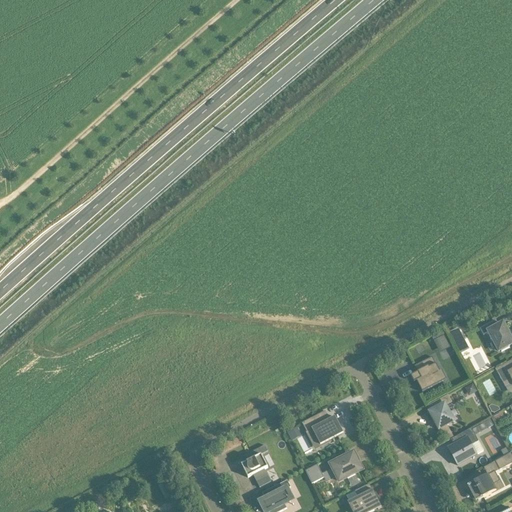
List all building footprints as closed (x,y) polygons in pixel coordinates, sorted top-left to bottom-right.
[(480,329),(483,336),(487,334),(498,354),(509,348),(508,347),(511,344),(511,341),(510,338),(511,337),(510,337),(507,332),(508,331),(507,330),(506,331),(503,324),(497,328),(494,323),(495,322),(494,322),(480,329)] [(450,333),(456,344),(464,340),(458,329),(450,333)] [(441,353),(451,350),(447,338),(437,341),(441,353)] [(417,382),(422,393),(446,381),(442,372),(440,373),(432,358),(414,367),(418,373),(411,377),(414,384),(417,382)] [(511,360),(503,366),(496,370),(505,387),(511,383),(511,363),(511,362),(511,361),(511,360)] [(478,392),(473,384),(469,386),(473,395),(478,392)] [(439,430),(454,423),(441,400),(428,407),(431,412),(430,413),(430,412),(429,413),(439,431),(440,431),(439,430)] [(320,446),(335,439),(343,434),(335,418),(330,420),(325,412),(302,424),(307,433),(312,430),(320,446)] [(501,414),(493,418),(497,424),(505,420),(501,414)] [(493,426),(490,421),(485,424),(488,429),(493,426)] [(287,433),(291,441),(294,440),(292,437),(299,433),(297,428),(287,433)] [(471,429),(467,432),(451,440),(454,446),(448,449),(457,467),(478,455),(472,445),(478,442),(471,429)] [(253,476),(257,483),(260,489),(257,482),(266,477),(263,471),(268,469),(261,456),(268,452),(265,446),(244,457),(247,463),(243,465),(245,469),(244,470),(248,479),(253,476)] [(354,451),(328,465),(330,469),(335,478),(339,485),(348,480),(355,477),(365,472),(354,451)] [(511,463),(511,455),(511,453),(495,462),(499,470),(499,471),(511,463)] [(324,478),(322,473),(317,464),(305,471),(312,484),(324,478)] [(494,485),(500,482),(499,481),(495,472),(488,476),(467,487),(472,497),(475,495),(478,501),(487,497),(492,494),(492,495),(497,492),(494,485)] [(262,494),(265,500),(260,503),(263,509),(264,511),(284,511),(287,511),(285,507),(284,506),(289,503),(287,500),(289,499),(285,491),(289,489),(290,488),(287,482),(285,482),(262,494)] [(159,486),(165,500),(172,497),(166,483),(159,486)] [(349,503),(348,503),(352,511),(374,511),(372,508),(378,505),(376,501),(375,502),(374,498),(376,497),(375,495),(374,495),(369,485),(360,490),(355,492),(358,498),(349,503)]
